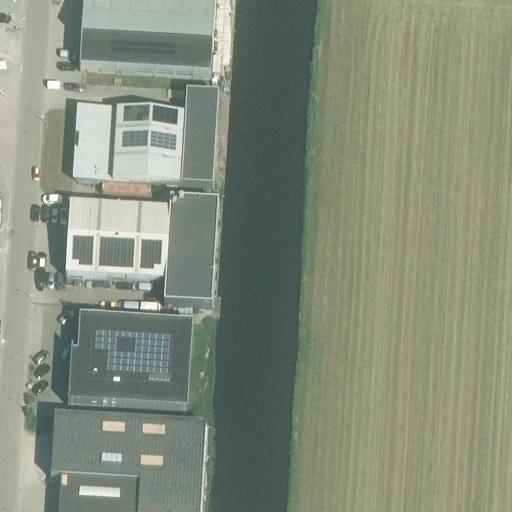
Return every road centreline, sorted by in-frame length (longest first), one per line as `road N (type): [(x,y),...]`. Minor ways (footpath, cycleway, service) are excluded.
road 1 (unclassified): [(4,511),(32,122)]
road 2 (unclassified): [(32,122),(39,0)]
